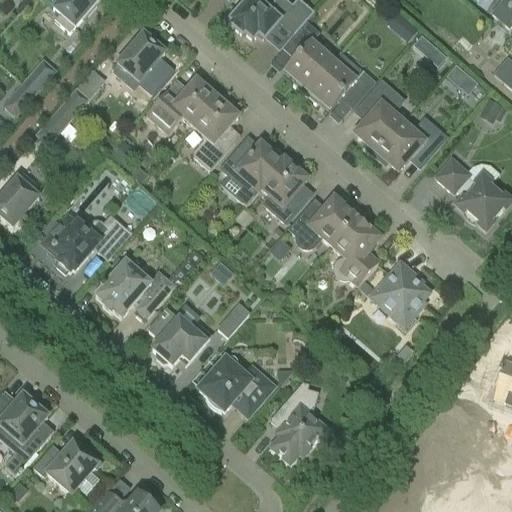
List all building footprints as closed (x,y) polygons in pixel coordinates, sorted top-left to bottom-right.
[(43,0),(55,10),(52,14),(58,19),(53,25),(68,38),(95,8),(96,9),(101,3),(102,0),(43,0)] [(278,26),(294,40),(305,27),(313,17),(297,3),(291,10),(279,0),(278,0),(266,14),(250,1),(229,26),(231,28),(229,30),(241,40),(243,38),(251,45),(257,39),(263,44),(278,26)] [(511,10),(504,3),(491,19),(508,33),(511,29),(511,10)] [(386,30),(401,43),(412,31),(396,18),(386,30)] [(303,100),(332,66),(311,48),(318,39),(305,27),(294,40),(281,54),(294,65),(283,77),(294,87),(292,90),(303,100)] [(412,31),(401,43),(407,48),(417,36),(412,31)] [(122,94),(129,100),(135,103),(141,103),(146,100),(149,95),(150,89),(148,83),(144,80),(164,58),(151,47),(153,43),(152,39),(149,36),(144,36),(141,38),(136,44),(137,45),(111,75),(126,89),(122,94)] [(414,53),(427,64),(435,55),(422,44),(414,53)] [(445,63),(435,55),(427,64),(437,73),(445,63)] [(332,66),(303,100),(314,109),(317,106),(328,116),(336,107),(338,104),(350,114),(351,115),(364,100),(375,88),(361,76),(361,77),(339,58),(332,66)] [(34,99),(53,76),(42,66),(22,89),(34,99)] [(457,91),(466,81),(454,71),(446,81),(457,91)] [(479,92),(466,81),(457,91),(470,102),(479,92)] [(204,93),(195,85),(181,101),(170,92),(157,107),(145,121),(161,135),(166,135),(175,124),(181,124),(191,132),(216,104),(214,102),(214,98),(208,93),(204,93)] [(373,161),(401,129),(390,120),(402,106),(381,88),(358,114),(368,123),(354,139),(365,148),(362,152),(373,161)] [(14,121),(34,99),(22,89),(3,111),(14,121)] [(67,127),(86,105),(75,95),(56,118),(67,127)] [(218,105),(216,104),(191,132),(201,141),(202,147),(192,158),(192,162),(209,176),(220,162),(233,147),(223,138),(237,122),(228,114),(228,110),(222,105),(218,105)] [(499,126),(504,115),(501,113),(486,105),(478,122),(491,129),(494,124),(499,126)] [(47,150),(67,127),(56,118),(36,140),(47,150)] [(445,144),(423,125),(411,139),(401,129),(373,161),(384,170),(387,167),(397,176),(411,160),(422,169),(445,144)] [(121,148),(108,163),(121,174),(134,159),(121,148)] [(235,202),(242,208),(245,211),(257,198),(257,197),(285,164),(276,156),(272,156),(269,159),(259,150),(258,151),(247,163),(237,155),(229,164),(220,175),(242,194),(235,202)] [(308,203),(298,194),(305,185),(295,176),(295,172),(285,164),(257,197),(257,198),(260,195),(268,202),(262,210),(285,229),(308,203)] [(473,189),(467,183),(469,181),(450,164),(447,168),(433,183),(452,199),(455,196),(461,202),(454,211),(463,219),(465,217),(473,223),(472,224),(473,225),(473,224),(477,227),(475,229),(484,238),(493,228),(491,226),(501,215),(503,216),(511,207),(481,180),(473,189)] [(0,223),(11,233),(38,203),(31,197),(36,191),(21,178),(0,202),(0,223)] [(341,213),(332,205),(320,219),(310,210),(289,235),(295,241),(295,243),(295,245),(295,247),(296,248),(297,250),(298,251),(299,253),(301,254),(302,254),(304,255),(306,255),(308,255),(309,254),(311,253),(313,252),(314,251),(321,243),(331,252),(355,224),(354,223),(354,218),(346,211),(341,213)] [(130,239),(109,221),(101,230),(98,227),(94,228),(87,231),(85,234),(84,233),(84,234),(76,227),(73,230),(66,224),(45,248),(52,255),(50,256),(58,263),(56,266),(58,268),(55,271),(64,279),(67,276),(69,278),(71,275),(73,276),(86,262),(93,255),(106,267),(130,239)] [(355,224),(331,252),(344,263),(340,265),(338,266),(337,267),(335,268),(334,270),(334,271),(333,273),(333,275),(333,277),(334,278),(334,280),(335,281),(337,283),(338,284),(339,285),(341,285),(343,286),(345,286),(346,285),(348,285),(357,292),(370,277),(378,268),(366,258),(373,250),(378,244),(372,239),(368,236),(369,231),(360,224),(356,225),(355,224)] [(180,289),(202,264),(193,256),(166,286),(157,278),(148,288),(124,267),(104,290),(102,289),(99,294),(100,295),(94,301),(102,309),(101,311),(110,318),(111,317),(120,324),(133,309),(137,312),(135,315),(145,323),(173,292),(172,291),(176,286),(180,289)] [(222,292),(232,280),(219,268),(209,280),(222,292)] [(399,268),(369,303),(397,327),(394,330),(404,338),(415,325),(412,323),(424,309),(421,307),(428,298),(421,292),(423,289),(414,281),(399,268)] [(277,292),(269,301),(278,309),(286,300),(277,292)] [(227,345),(228,344),(249,319),(238,309),(216,334),(227,345)] [(165,315),(147,335),(159,345),(151,354),(155,358),(155,363),(162,369),(167,368),(171,372),(180,361),(188,367),(195,358),(205,348),(204,347),(210,341),(194,328),(194,327),(198,323),(184,311),(174,322),(165,315)] [(316,326),(310,333),(316,338),(322,331),(316,326)] [(416,364),(405,353),(387,374),(398,384),(416,364)] [(224,365),(198,395),(207,403),(206,405),(205,403),(204,404),(205,406),(207,408),(209,410),(211,412),(213,414),(215,416),(218,417),(220,418),(221,417),(219,416),(220,415),(223,417),(229,410),(232,406),(236,410),(235,412),(247,422),(260,407),(272,392),(257,379),(249,372),(241,380),(235,374),(236,373),(236,372),(237,370),(237,369),(236,367),(236,366),(235,365),(234,364),(232,363),(231,363),(229,363),(228,363),(226,363),(225,364),(224,365)] [(291,377),(277,377),(277,393),(291,377)] [(511,384),(510,384),(500,418),(511,421),(511,384)] [(307,455),(319,442),(318,430),(307,421),(311,416),(316,399),(305,396),(307,391),(302,389),(270,426),(280,435),(278,437),(279,441),(280,442),(270,453),(278,460),(279,459),(282,462),(281,462),(289,469),(299,457),(299,455),(306,455),(307,455)] [(0,445),(15,459),(3,472),(14,481),(16,479),(18,480),(23,475),(21,473),(34,458),(52,437),(41,428),(46,422),(43,419),(45,415),(33,405),(30,408),(22,400),(14,409),(1,399),(0,400),(0,445)] [(423,419),(381,479),(401,500),(403,498),(401,497),(426,472),(461,506),(491,477),(449,434),(439,444),(436,440),(432,443),(418,429),(425,420),(423,419)] [(86,463),(80,457),(81,456),(72,448),(61,460),(52,452),(33,473),(43,482),(46,479),(70,500),(77,492),(85,500),(98,485),(89,478),(94,473),(95,474),(100,469),(89,459),(86,463)] [(117,509),(106,499),(94,511),(151,511),(150,509),(146,506),(141,504),(136,500),(130,508),(127,506),(125,509),(117,509)]
